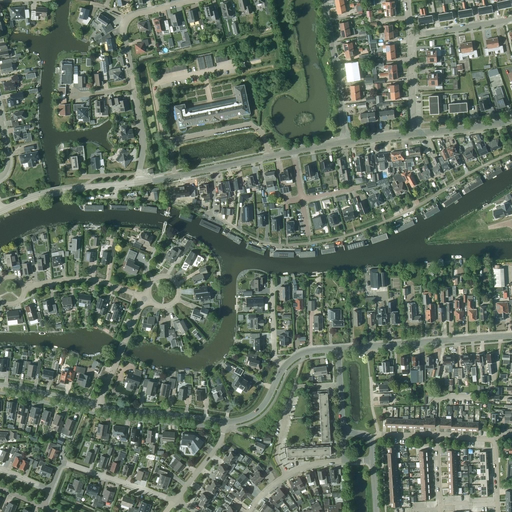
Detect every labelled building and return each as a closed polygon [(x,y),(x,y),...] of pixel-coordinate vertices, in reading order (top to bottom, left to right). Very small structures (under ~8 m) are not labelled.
[(247,6),(245,0),(238,0),(241,10),(245,9),(246,14),(252,12),(250,5),(247,6)] [(502,0),(503,1),(497,2),(499,9),(504,8),(506,8),(504,1),(504,0),(502,0)] [(387,9),(395,8),(395,1),(386,2),(383,2),(383,5),(386,5),(387,9)] [(484,7),(478,8),(479,15),(486,14),(485,6),(485,5),(486,4),(486,1),(483,2),(483,5),(484,5),(484,7)] [(224,17),(232,15),(229,2),(221,4),(224,17)] [(486,4),(485,5),(485,6),(486,14),(494,12),(492,5),(486,6),(486,4)] [(345,5),(337,7),(338,14),(347,12),(345,5)] [(464,10),(458,11),(459,18),(467,17),(465,10),(465,8),(466,8),(466,5),(465,5),(463,5),(464,8),(464,10)] [(217,10),(214,11),(213,6),(204,8),(206,17),(206,18),(207,19),(212,18),(212,20),(219,18),(217,10)] [(20,7),(14,7),(14,8),(10,9),(11,19),(13,19),(13,20),(23,19),(23,18),(25,18),(24,9),(20,7)] [(47,16),(47,8),(36,7),(36,11),(31,11),(31,20),(38,20),(38,16),(47,16)] [(82,8),(80,18),(84,19),(82,22),(87,25),(91,18),(87,16),(89,10),(82,8)] [(395,8),(387,9),(388,16),(396,16),(395,8)] [(466,8),(465,8),(465,10),(467,17),(474,16),(473,9),(467,10),(466,8)] [(197,15),(196,10),(188,12),(189,18),(187,18),(189,23),(193,21),(194,22),(195,22),(195,21),(198,20),(199,22),(203,21),(201,14),(197,15)] [(445,12),(447,20),(454,19),(452,12),(447,13),(446,11),(445,12)] [(106,33),(114,29),(109,21),(110,20),(100,13),(98,17),(97,16),(93,21),(98,24),(99,22),(103,25),(102,26),(106,33)] [(181,22),(179,14),(171,16),(173,26),(179,25),(180,30),(186,29),(184,21),(181,22)] [(425,15),(427,23),(434,22),(433,15),(427,16),(426,14),(425,15)] [(163,34),(170,33),(169,26),(165,27),(163,18),(157,19),(153,20),(154,23),(155,23),(157,32),(162,31),(163,34)] [(147,25),(146,21),(138,23),(140,32),(148,30),(148,31),(151,30),(150,24),(147,25)] [(341,30),(350,29),(349,25),(352,24),(352,21),(348,22),(340,23),(341,30)] [(385,32),(393,32),(393,24),(384,25),(381,26),(381,29),(385,28),(385,32)] [(350,29),(341,30),(343,37),(351,36),(350,29)] [(393,32),(385,32),(386,40),(394,39),(393,32)] [(111,39),(108,33),(102,37),(101,37),(101,38),(98,41),(99,45),(99,46),(101,45),(102,45),(101,42),(106,41),(108,50),(112,49),(112,50),(117,49),(115,43),(116,43),(115,38),(111,39)] [(498,38),(492,39),(494,51),(500,50),(501,53),(504,53),(503,46),(499,46),(498,38)] [(149,45),(148,39),(141,40),(142,43),(135,45),(137,53),(145,51),(144,46),(149,45)] [(492,39),(486,40),(488,48),(484,49),(486,56),(489,55),(488,52),(494,51),(492,39)] [(6,47),(5,42),(0,43),(0,48),(0,51),(0,50),(0,58),(12,56),(11,49),(8,49),(7,47),(6,47)] [(345,51),(354,49),(353,45),(357,45),(356,42),(352,42),(344,44),(345,51)] [(472,42),(466,43),(468,55),(474,54),(475,58),(478,57),(477,50),(474,51),(472,42)] [(468,55),(466,43),(460,44),(462,53),(459,53),(460,60),(463,60),(463,56),(468,55)] [(387,52),(395,52),(395,44),(386,45),(383,46),(383,49),(387,48),(387,52)] [(434,50),(427,51),(428,57),(437,56),(441,56),(441,50),(441,47),(434,47),(434,50)] [(354,49),(345,51),(347,58),(355,57),(354,49)] [(395,52),(387,52),(388,60),(396,59),(395,52)] [(437,56),(428,57),(428,63),(434,62),(434,66),(442,65),(442,62),(441,56),(437,56)] [(9,74),(9,72),(13,71),(11,63),(13,63),(13,60),(19,59),(18,57),(5,60),(6,64),(0,65),(2,73),(5,72),(6,74),(9,74)] [(349,72),(358,71),(357,66),(361,66),(360,63),(357,64),(357,63),(348,65),(349,72)] [(61,74),(61,84),(71,84),(72,64),(62,64),(62,70),(65,70),(65,74),(61,74)] [(384,73),(389,72),(397,71),(397,64),(388,65),(385,66),(385,69),(384,69),(384,73)] [(114,81),(123,80),(121,71),(118,72),(118,68),(109,70),(110,74),(113,74),(114,81)] [(499,74),(497,68),(488,71),(490,77),(499,74)] [(435,73),(428,74),(429,80),(438,79),(442,79),(442,73),(442,70),(435,70),(435,73)] [(358,71),(349,72),(350,79),(359,78),(358,71)] [(397,71),(389,72),(389,75),(390,80),(398,79),(397,71)] [(96,85),(104,84),(102,73),(94,74),(96,85)] [(15,84),(15,83),(19,82),(18,76),(12,77),(12,81),(10,81),(10,82),(4,83),(5,90),(9,90),(10,90),(16,89),(18,88),(19,87),(18,85),(17,84),(15,84)] [(86,87),(85,76),(77,76),(78,80),(79,87),(86,87)] [(438,79),(429,80),(429,86),(435,85),(436,89),(443,88),(443,85),(442,79),(438,79)] [(391,92),(399,91),(399,84),(390,85),(387,86),(387,88),(391,88),(391,92)] [(184,104),(175,106),(179,127),(180,130),(182,131),(185,131),(187,129),(186,126),(210,121),(210,122),(219,120),(219,119),(242,114),(243,117),(245,119),(248,118),(250,116),(249,113),(244,85),(234,87),(237,98),(185,109),(184,104)] [(352,93),(360,92),(360,88),(363,88),(363,85),(359,85),(351,86),(352,93)] [(494,96),(499,108),(506,106),(504,98),(505,97),(501,86),(495,89),(497,95),(494,96)] [(399,91),(391,92),(392,99),(400,99),(399,91)] [(352,100),(361,99),(360,95),(365,95),(364,92),(360,92),(352,93),(352,100)] [(10,98),(7,99),(8,106),(19,104),(18,100),(24,99),(22,93),(15,94),(10,95),(10,98)] [(489,109),(487,102),(490,101),(489,95),(482,96),(483,100),(479,101),(482,110),(484,110),(484,111),(488,110),(488,109),(489,109)] [(121,112),(128,110),(127,100),(121,101),(121,97),(108,99),(110,105),(119,104),(121,112)] [(104,109),(104,101),(95,101),(96,112),(102,111),(102,115),(108,115),(108,109),(104,109)] [(62,112),(62,115),(70,115),(70,104),(60,105),(60,112),(62,112)] [(81,104),(77,104),(78,119),(83,118),(83,122),(90,122),(90,118),(88,118),(88,108),(81,108),(81,104)] [(369,121),(376,120),(375,112),(376,112),(375,106),(372,106),(372,109),(367,109),(368,113),(369,121)] [(387,111),(388,119),(395,118),(394,110),(387,111)] [(25,115),(24,111),(13,113),(14,117),(11,118),(12,123),(18,122),(18,119),(22,118),(22,119),(26,118),(25,114),(25,115)] [(381,120),(388,119),(387,111),(380,112),(381,120)] [(362,122),(369,121),(368,113),(361,114),(362,122)] [(126,138),(128,138),(134,137),(132,130),(128,130),(127,125),(121,126),(122,131),(121,131),(122,140),(127,139),(126,138)] [(25,130),(24,126),(13,128),(14,132),(13,132),(15,140),(28,138),(26,130),(25,130)] [(489,142),(488,140),(486,141),(488,145),(488,146),(489,146),(492,151),(501,147),(501,145),(504,144),(501,137),(498,139),(489,142)] [(481,155),(489,152),(486,146),(488,145),(486,141),(484,142),(483,140),(476,143),(478,149),(481,155)] [(31,150),(34,149),(34,145),(24,147),(25,154),(20,155),(21,163),(24,163),(24,165),(26,167),(29,166),(34,165),(36,164),(35,162),(36,161),(35,161),(39,160),(37,152),(31,153),(31,150)] [(455,156),(460,154),(459,153),(458,153),(455,145),(451,147),(455,156)] [(466,162),(476,157),(473,149),(475,148),(474,145),(466,149),(467,151),(462,153),(466,162)] [(455,156),(451,147),(450,147),(450,146),(447,147),(446,149),(447,149),(451,156),(449,157),(450,159),(455,156)] [(413,156),(421,155),(420,147),(415,148),(415,149),(409,149),(410,156),(407,156),(407,162),(408,167),(412,167),(411,161),(414,161),(413,156)] [(125,168),(128,164),(131,159),(127,156),(129,153),(123,149),(122,149),(119,153),(120,153),(115,159),(122,164),(122,165),(125,168)] [(393,167),(399,166),(398,160),(396,152),(391,152),(393,167)] [(102,160),(101,153),(96,153),(97,157),(91,158),(91,161),(91,164),(92,164),(92,169),(100,168),(99,160),(102,160)] [(385,169),(385,162),(388,162),(387,153),(375,154),(376,163),(380,163),(381,170),(383,169),(385,169)] [(77,155),(71,156),(72,170),(79,169),(77,155)] [(373,160),(372,160),(371,155),(365,156),(366,161),(365,161),(367,172),(371,171),(370,167),(374,166),(373,160)] [(459,155),(455,156),(451,158),(452,159),(449,160),(452,165),(455,164),(456,166),(462,164),(459,158),(460,158),(459,155)] [(362,158),(362,156),(357,157),(357,159),(356,159),(357,172),(366,171),(364,158),(362,158)] [(432,168),(436,176),(442,173),(440,167),(441,166),(437,157),(433,158),(435,163),(437,166),(432,168)] [(343,160),(343,159),(338,160),(339,161),(337,161),(340,174),(344,173),(345,180),(351,179),(350,169),(346,170),(344,160),(343,160)] [(328,164),(328,161),(321,162),(323,172),(335,170),(333,163),(328,164)] [(449,163),(449,164),(448,161),(441,164),(445,171),(452,168),(449,163)] [(506,171),(511,167),(511,161),(503,166),(506,171)] [(313,164),(305,166),(307,176),(315,175),(316,180),(319,179),(318,172),(315,173),(313,164)] [(283,170),(284,174),(282,174),(282,173),(279,174),(280,181),(285,180),(292,179),(290,168),(283,170)] [(501,168),(485,177),(488,181),(503,172),(501,168)] [(430,172),(429,169),(423,172),(424,175),(423,175),(426,180),(432,177),(430,172)] [(277,185),(274,186),(273,181),(276,180),(274,171),(264,173),(267,188),(268,192),(278,190),(277,185)] [(408,174),(407,172),(407,171),(401,173),(405,181),(406,183),(409,182),(412,187),(417,184),(411,173),(408,174)] [(402,182),(405,181),(401,173),(393,176),(395,181),(398,180),(400,183),(397,184),(402,192),(407,190),(402,182)] [(256,187),(256,190),(257,191),(261,190),(260,184),(255,185),(254,181),(254,182),(252,176),(247,177),(248,181),(245,182),(246,189),(256,187)] [(387,187),(383,189),(388,200),(391,198),(392,198),(393,197),(396,196),(391,185),(387,178),(383,179),(385,183),(387,187)] [(234,180),(235,182),(233,182),(235,191),(240,190),(240,193),(246,192),(245,186),(242,187),(241,180),(239,181),(239,179),(234,180)] [(484,184),(481,179),(462,190),(465,194),(484,184)] [(231,182),(231,180),(226,181),(227,183),(225,184),(228,198),(232,197),(231,192),(234,191),(232,182),(231,182)] [(402,192),(397,184),(396,181),(391,184),(393,187),(393,188),(397,195),(402,192)] [(226,193),(226,192),(226,193),(224,184),(223,184),(223,182),(218,183),(219,185),(217,185),(219,192),(215,193),(216,195),(220,194),(220,197),(222,196),(222,197),(227,196),(226,193)] [(210,193),(210,189),(209,189),(209,184),(204,185),(199,186),(199,190),(204,190),(204,192),(203,192),(204,200),(210,200),(209,193),(210,193)] [(188,187),(183,187),(183,186),(183,187),(181,188),(181,187),(180,187),(180,188),(175,188),(176,197),(189,196),(189,195),(191,194),(191,197),(195,197),(194,190),(191,190),(191,191),(189,191),(188,187)] [(461,196),(458,193),(443,203),(446,206),(461,196)] [(376,194),(368,197),(369,199),(372,207),(376,205),(376,206),(380,205),(380,204),(384,202),(380,194),(376,196),(376,194)] [(353,198),(355,205),(358,204),(362,215),(369,212),(365,201),(358,203),(356,197),(353,198)] [(317,202),(309,204),(310,208),(314,207),(315,212),(319,211),(317,202)] [(502,208),(497,210),(499,217),(511,213),(511,208),(511,206),(509,207),(508,203),(501,205),(502,208)] [(157,214),(158,208),(138,205),(137,211),(157,214)] [(350,207),(343,210),(344,214),(346,221),(356,218),(354,212),(354,211),(352,205),(350,206),(350,207)] [(441,210),(438,206),(421,216),(424,220),(441,210)] [(244,214),(242,214),(242,221),(245,221),(249,220),(252,220),(252,208),(247,208),(247,207),(243,207),(244,213),(244,214)] [(336,214),(328,216),(331,225),(339,223),(336,215),(340,214),(338,209),(335,210),(336,214)] [(191,222),(193,217),(181,212),(179,218),(191,222)] [(321,216),(312,218),(315,230),(323,228),(322,225),(326,224),(325,218),(322,219),(321,216)] [(203,225),(219,232),(221,228),(205,220),(203,225)] [(293,221),(286,222),(287,233),(294,233),(293,229),(295,229),(295,225),(293,225),(293,221)] [(413,225),(411,221),(397,228),(398,232),(413,225)] [(220,236),(238,246),(241,241),(229,234),(228,235),(222,232),(220,236)] [(149,235),(149,236),(145,234),(145,233),(143,233),(141,233),(140,235),(141,236),(138,241),(135,240),(133,245),(140,248),(142,243),(148,245),(151,240),(152,238),(151,236),(149,235)] [(387,239),(385,234),(369,240),(371,244),(387,239)] [(75,258),(79,259),(80,239),(72,238),(72,243),(69,243),(69,250),(73,250),(72,253),(75,253),(75,258)] [(111,248),(108,248),(107,252),(103,251),(101,251),(101,255),(103,255),(101,263),(109,264),(110,257),(114,257),(116,243),(113,242),(111,248)] [(362,246),(361,242),(345,246),(346,250),(362,246)] [(242,248),(264,256),(265,251),(244,243),(242,248)] [(177,255),(180,257),(184,252),(178,248),(176,251),(172,249),(170,253),(168,252),(165,258),(173,263),(177,255)] [(7,259),(8,266),(12,265),(13,270),(20,269),(19,261),(16,262),(15,257),(18,257),(17,249),(16,249),(14,252),(14,253),(4,255),(5,259),(7,259)] [(65,257),(63,250),(58,251),(59,255),(52,257),(53,262),(52,262),(53,267),(58,266),(58,265),(63,264),(62,257),(65,257)] [(130,250),(125,261),(127,262),(123,270),(127,271),(127,272),(127,274),(130,275),(131,274),(132,273),(135,275),(139,267),(132,264),(137,253),(130,250)] [(88,261),(94,262),(95,252),(86,251),(85,257),(85,256),(84,261),(88,261)] [(199,263),(200,263),(203,258),(198,255),(197,256),(195,255),(196,254),(191,251),(184,261),(185,262),(181,268),(186,270),(189,264),(192,266),(193,264),(197,267),(199,263)] [(49,261),(48,254),(41,255),(42,259),(37,259),(39,270),(46,269),(46,261),(49,261)] [(35,264),(34,258),(29,259),(29,263),(23,264),(24,274),(32,273),(31,265),(35,264)] [(207,272),(206,268),(199,270),(200,274),(192,277),(195,284),(205,280),(203,274),(207,272)] [(503,268),(494,268),(494,286),(504,286),(503,268)] [(386,272),(379,272),(379,269),(373,269),(374,287),(387,286),(386,272)] [(262,290),(262,283),(266,283),(266,277),(259,277),(259,279),(254,280),(252,280),(250,282),(250,284),(252,285),(254,285),(254,291),(262,290)] [(284,287),(280,287),(280,300),(289,299),(288,287),(288,283),(284,283),(284,287)] [(200,289),(194,290),(194,295),(196,295),(196,300),(201,299),(202,299),(202,301),(203,301),(205,301),(211,300),(210,292),(208,292),(207,286),(200,287),(200,289)] [(303,310),(303,298),(303,294),(296,294),(296,292),(293,292),(293,299),(296,299),(296,303),(293,303),(293,307),(296,307),(296,310),(303,310)] [(424,304),(430,304),(429,297),(431,297),(431,292),(423,292),(424,304)] [(87,309),(92,310),(93,302),(90,302),(91,296),(80,294),(79,302),(88,304),(87,309)] [(467,302),(467,295),(463,295),(464,300),(461,300),(461,298),(460,297),(458,297),(457,298),(457,300),(455,300),(455,311),(454,311),(454,316),(456,316),(456,321),(463,321),(463,315),(464,315),(464,311),(462,311),(462,308),(464,308),(464,302),(467,302)] [(63,305),(64,311),(71,310),(70,307),(76,307),(75,299),(71,299),(71,297),(62,298),(63,305)] [(100,313),(105,315),(107,309),(104,308),(106,300),(99,297),(96,307),(101,309),(100,313)] [(247,311),(249,311),(249,307),(257,307),(262,306),(263,306),(263,298),(246,298),(246,305),(243,305),(244,308),(244,309),(244,310),(245,310),(246,311),(247,311)] [(473,299),(468,299),(468,309),(468,315),(469,315),(469,320),(476,320),(476,315),(477,315),(477,309),(473,309),(473,299)] [(50,314),(57,312),(56,305),(52,306),(51,305),(50,304),(50,300),(43,302),(45,312),(47,312),(50,314)] [(395,311),(394,301),(389,302),(389,312),(392,312),(392,324),(400,323),(400,311),(395,311)] [(417,316),(416,302),(407,303),(408,315),(409,315),(409,320),(410,320),(410,321),(412,322),(420,322),(421,320),(421,316),(417,316)] [(509,313),(507,302),(496,303),(497,309),(498,310),(494,310),(495,320),(506,319),(505,313),(509,313)] [(112,318),(118,321),(122,310),(119,309),(120,306),(114,303),(112,309),(115,310),(112,318)] [(36,313),(33,304),(25,307),(29,321),(30,321),(37,318),(38,321),(42,319),(40,311),(36,313)] [(433,321),(433,319),(434,319),(434,310),(435,309),(435,304),(429,304),(429,310),(426,310),(427,320),(428,319),(429,321),(433,321)] [(194,308),(190,318),(195,319),(199,320),(201,316),(205,317),(208,310),(202,307),(200,311),(194,308)] [(385,314),(385,308),(379,308),(379,314),(377,314),(378,320),(379,320),(379,324),(386,324),(386,320),(387,320),(387,314),(385,314)] [(341,320),(341,309),(328,309),(328,321),(332,321),(332,326),(343,326),(343,320),(341,320)] [(362,323),(361,310),(354,311),(354,324),(356,324),(356,326),(361,325),(361,323),(362,323)] [(19,315),(18,311),(7,312),(8,320),(17,319),(18,323),(23,323),(22,315),(19,315)] [(256,317),(256,314),(249,315),(249,319),(250,319),(250,323),(250,324),(250,327),(251,328),(261,328),(261,325),(264,325),(263,320),(261,320),(261,317),(256,317)] [(154,324),(154,322),(156,322),(155,325),(157,325),(159,316),(154,315),(153,317),(148,316),(147,320),(143,319),(142,328),(146,328),(146,327),(151,328),(152,324),(154,324)] [(322,330),(322,315),(314,315),(314,330),(322,330)] [(184,323),(183,320),(178,323),(177,321),(173,321),(176,331),(180,329),(182,333),(188,329),(186,326),(187,325),(185,322),(184,323)] [(168,324),(160,324),(160,332),(161,337),(168,337),(168,335),(172,335),(173,339),(176,338),(174,331),(168,331),(168,329),(168,324)] [(291,337),(291,331),(285,331),(285,335),(281,335),(281,345),(288,345),(288,337),(291,337)] [(260,339),(260,333),(251,334),(251,339),(255,339),(255,350),(264,350),(264,343),(264,339),(260,339)] [(260,370),(261,366),(258,365),(259,361),(256,360),(257,355),(247,352),(246,356),(248,356),(247,360),(249,360),(248,365),(257,367),(256,369),(260,370)] [(496,362),(495,353),(487,354),(488,363),(489,374),(494,374),(493,363),(496,362)] [(419,365),(419,356),(412,356),(413,365),(415,365),(415,366),(411,369),(411,370),(411,373),(411,382),(423,382),(423,365),(419,365)] [(434,357),(432,357),(432,356),(427,356),(427,364),(425,364),(425,369),(434,369),(434,365),(434,357)] [(25,369),(25,368),(26,361),(22,360),(21,363),(15,362),(14,372),(21,374),(22,368),(25,369)] [(40,369),(42,361),(38,361),(38,363),(36,362),(35,366),(30,365),(31,362),(26,361),(25,368),(28,369),(27,375),(35,376),(37,369),(40,369)] [(382,362),(383,366),(379,366),(380,371),(383,371),(383,372),(390,372),(390,373),(393,373),(394,373),(394,366),(390,366),(390,361),(382,362)] [(232,364),(231,366),(236,368),(234,372),(240,376),(244,370),(232,364)] [(82,381),(81,385),(88,387),(91,376),(84,374),(84,373),(86,368),(76,366),(75,371),(81,373),(81,374),(80,374),(78,380),(82,381)] [(321,381),(319,367),(313,368),(314,375),(319,374),(319,376),(318,377),(318,382),(321,381)] [(74,377),(75,371),(69,370),(68,369),(64,368),(63,371),(62,371),(60,381),(68,383),(69,380),(73,381),(74,377)] [(128,373),(125,381),(128,382),(126,388),(127,390),(131,391),(132,389),(136,390),(137,385),(138,385),(141,377),(140,377),(142,371),(135,368),(133,375),(128,373)] [(48,378),(48,379),(52,380),(54,372),(44,370),(42,377),(48,378)] [(238,387),(241,388),(243,390),(245,391),(247,391),(248,389),(248,388),(251,383),(240,377),(237,382),(236,382),(235,384),(235,386),(237,387),(238,387)] [(170,388),(174,389),(176,379),(170,378),(168,384),(163,383),(161,395),(168,397),(170,388)] [(146,393),(154,395),(157,384),(150,382),(150,380),(144,379),(142,386),(147,387),(146,393)] [(380,385),(380,388),(380,392),(389,391),(389,387),(391,387),(391,381),(384,382),(384,385),(380,385)] [(216,401),(223,398),(221,394),(226,392),(223,384),(215,387),(216,389),(211,391),(216,401)] [(186,395),(190,395),(191,386),(185,385),(185,389),(179,388),(178,399),(186,399),(186,395)] [(201,387),(201,388),(201,390),(196,390),(197,400),(204,400),(203,393),(207,393),(206,387),(201,387)] [(326,442),(328,442),(330,442),(327,393),(327,391),(325,391),(326,393),(325,393),(324,393),(323,393),(322,393),(321,393),(320,393),(319,393),(321,442),(324,442),(326,442)] [(392,399),(391,393),(384,394),(385,397),(380,397),(381,404),(389,403),(389,399),(392,399)] [(15,418),(16,409),(13,409),(14,402),(8,401),(6,411),(11,412),(10,416),(9,416),(8,416),(8,418),(9,419),(14,420),(15,418)] [(25,424),(26,420),(29,406),(20,404),(18,414),(23,415),(21,423),(25,424)] [(37,424),(40,415),(41,409),(32,406),(30,416),(34,417),(33,423),(37,424)] [(499,414),(493,414),(490,414),(490,419),(493,419),(492,422),(499,422),(499,417),(503,417),(503,414),(505,414),(505,410),(499,409),(499,414)] [(45,424),(49,426),(52,419),(49,418),(51,412),(45,410),(41,419),(46,421),(45,424)] [(55,430),(60,432),(63,423),(60,422),(63,416),(56,414),(53,423),(57,425),(55,430)] [(63,427),(61,431),(67,434),(71,436),(74,428),(77,422),(74,421),(68,418),(67,420),(64,427),(63,427)] [(108,440),(109,434),(106,433),(107,425),(99,424),(97,434),(101,435),(101,438),(108,440)] [(120,440),(126,441),(127,434),(124,434),(125,428),(114,426),(113,434),(120,435),(120,440)] [(140,447),(141,443),(142,436),(138,436),(139,429),(132,429),(130,441),(136,442),(136,446),(140,447)] [(147,441),(154,442),(155,431),(148,430),(147,441)] [(158,434),(158,437),(163,437),(162,440),(174,441),(174,434),(174,433),(163,432),(163,433),(163,435),(158,434)] [(194,434),(182,433),(181,444),(188,444),(188,446),(190,446),(194,454),(204,442),(194,434)] [(266,443),(271,443),(271,439),(264,438),(263,443),(263,445),(255,441),(251,450),(261,454),(266,443)] [(48,457),(55,459),(58,450),(55,449),(57,445),(50,442),(48,448),(51,449),(48,457)] [(288,454),(287,454),(287,457),(331,455),(330,446),(288,449),(288,450),(288,451),(288,452),(288,453),(288,454)] [(0,450),(0,449),(0,459),(5,462),(9,453),(3,450),(3,451),(0,450)] [(85,460),(92,463),(95,453),(88,451),(85,460)] [(13,465),(19,468),(22,459),(19,458),(20,454),(15,452),(13,457),(16,459),(13,465)] [(120,452),(117,463),(113,462),(110,470),(117,472),(119,465),(122,466),(126,453),(120,452)] [(234,460),(236,462),(238,459),(241,460),(243,456),(239,453),(237,455),(231,452),(228,456),(228,457),(234,460)] [(185,465),(179,461),(181,459),(175,454),(173,456),(176,458),(170,465),(179,472),(185,465)] [(228,457),(228,456),(226,455),(223,460),(229,464),(228,466),(235,470),(236,468),(234,467),(235,465),(232,463),(234,460),(228,457)] [(98,465),(105,467),(108,458),(101,456),(98,465)] [(28,464),(31,465),(33,460),(28,458),(27,461),(23,460),(20,468),(26,471),(28,464)] [(39,473),(49,477),(52,469),(45,466),(46,463),(40,461),(38,465),(42,467),(39,473)] [(129,476),(133,464),(129,463),(128,466),(125,465),(122,474),(129,476)] [(235,470),(228,466),(226,469),(220,465),(217,470),(219,471),(225,474),(227,472),(230,474),(231,471),(233,473),(235,470)] [(259,481),(260,481),(264,477),(258,471),(261,469),(258,465),(253,469),(256,472),(253,474),(255,475),(259,481)] [(157,486),(166,489),(170,477),(166,476),(168,472),(159,469),(158,473),(161,475),(157,486)] [(336,469),(330,470),(331,478),(331,482),(336,482),(336,483),(340,483),(340,475),(337,475),(336,469)] [(145,471),(144,472),(138,470),(135,479),(140,480),(140,479),(146,481),(149,472),(145,471)] [(325,476),(324,470),(318,471),(319,479),(324,479),(325,483),(329,483),(328,475),(325,476)] [(227,475),(225,474),(219,471),(216,476),(222,479),(221,482),(226,485),(229,480),(226,478),(227,475)] [(313,478),(312,472),(306,474),(308,482),(313,481),(315,486),(318,485),(316,477),(313,478)] [(246,482),(249,479),(243,473),(240,477),(246,482)] [(255,475),(252,477),(250,475),(248,476),(257,486),(261,482),(260,481),(259,481),(255,475)] [(243,486),(246,482),(240,477),(237,480),(243,486)] [(295,481),(301,491),(305,489),(305,488),(307,487),(305,481),(302,483),(299,477),(297,478),(298,480),(295,481)] [(80,490),(83,482),(75,479),(73,485),(69,484),(67,490),(71,492),(72,489),(78,491),(76,498),(81,499),(83,492),(80,490)] [(226,485),(221,482),(220,484),(213,480),(211,485),(210,485),(216,489),(218,490),(220,487),(223,489),(226,485)] [(301,491),(295,481),(292,482),(292,481),(289,482),(292,487),(290,489),(292,494),(295,493),(295,494),(301,491)] [(95,499),(93,505),(96,507),(98,502),(99,499),(100,496),(96,495),(99,487),(89,484),(86,492),(93,494),(92,498),(95,499)] [(210,485),(211,485),(209,484),(206,489),(212,493),(210,495),(215,498),(218,493),(215,491),(216,489),(210,485)] [(245,497),(247,498),(250,494),(240,486),(239,488),(241,490),(240,492),(239,492),(245,497)] [(277,494),(282,500),(286,497),(287,498),(290,496),(286,491),(284,493),(280,489),(278,490),(279,492),(277,494)] [(104,500),(111,502),(114,493),(106,490),(103,497),(100,496),(98,502),(103,504),(104,500)] [(239,492),(240,492),(238,491),(236,493),(233,491),(231,493),(241,501),(245,497),(239,492)] [(215,498),(210,495),(209,497),(203,493),(200,498),(202,500),(202,499),(208,503),(209,500),(212,502),(215,498)] [(282,500),(277,494),(274,495),(273,494),(271,496),(275,500),(272,503),(273,505),(273,504),(277,508),(280,506),(278,504),(282,500)] [(132,511),(134,508),(131,507),(134,499),(124,496),(121,504),(130,507),(127,511),(132,511)] [(210,504),(208,503),(202,499),(202,500),(199,504),(205,508),(203,511),(205,511),(210,511),(211,511),(212,509),(208,507),(210,504)] [(329,505),(329,504),(329,499),(326,499),(326,501),(324,501),(325,511),(328,511),(327,511),(333,511),(333,505),(329,505)] [(4,505),(1,511),(5,511),(6,511),(15,511),(14,511),(17,505),(9,502),(7,507),(4,505)] [(134,508),(132,511),(147,511),(150,505),(142,502),(140,510),(134,508)] [(229,511),(234,511),(236,509),(225,503),(224,505),(227,507),(226,510),(228,511),(229,511)] [(271,508),(264,503),(261,507),(268,511),(275,511),(278,511),(280,511),(277,508),(273,504),(273,505),(271,508)] [(316,506),(315,503),(311,505),(313,509),(314,511),(319,511),(320,511),(323,510),(319,504),(316,506)]
